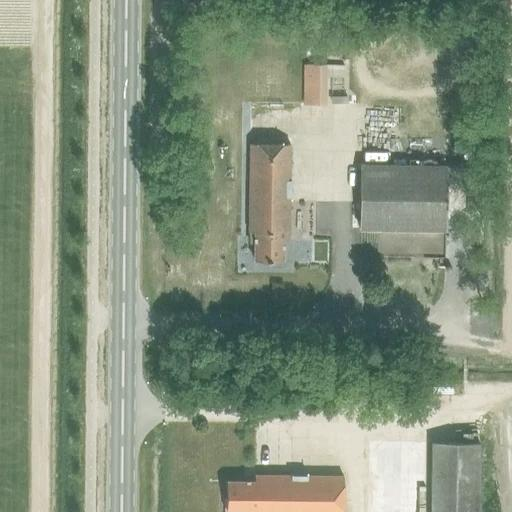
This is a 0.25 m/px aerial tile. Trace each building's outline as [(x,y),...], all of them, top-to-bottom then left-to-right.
[(326,106),(326,64),(302,64),(302,105),(326,106)] [(249,144),(248,236),(254,236),(253,261),(270,261),(270,267),(282,267),(282,240),(288,240),(289,144),(249,144)] [(360,165),(359,229),(444,230),(445,166),(360,165)] [(420,455),(421,434),(378,433),(378,455),(420,455)] [(478,511),(479,442),(430,442),(428,511),(478,511)] [(341,511),(342,476),(253,476),(253,481),(225,481),(225,499),(224,499),(224,510),(245,510),(245,511),(341,511)]
